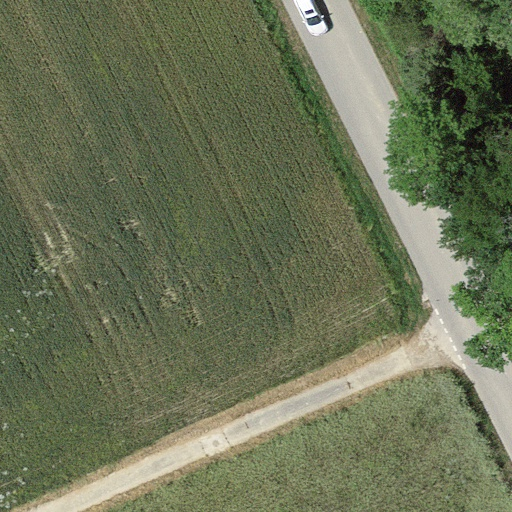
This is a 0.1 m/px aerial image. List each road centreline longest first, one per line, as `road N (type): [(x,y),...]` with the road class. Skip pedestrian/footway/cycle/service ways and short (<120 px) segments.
road 1 (track): [(483,321),(76,511)]
road 2 (tertiary): [(322,0),(511,381)]
